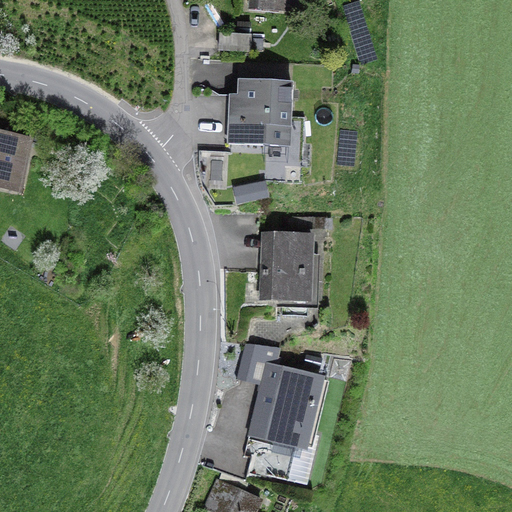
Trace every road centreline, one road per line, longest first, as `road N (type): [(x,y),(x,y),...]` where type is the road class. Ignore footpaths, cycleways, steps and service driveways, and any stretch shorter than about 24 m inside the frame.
road 1 (tertiary): [(162,177),(194,252),(199,322),(186,438),(160,511)]
road 2 (tertiary): [(0,74),(98,113),(162,177)]
road 3 (residential): [(162,177),(181,113),(173,0)]
